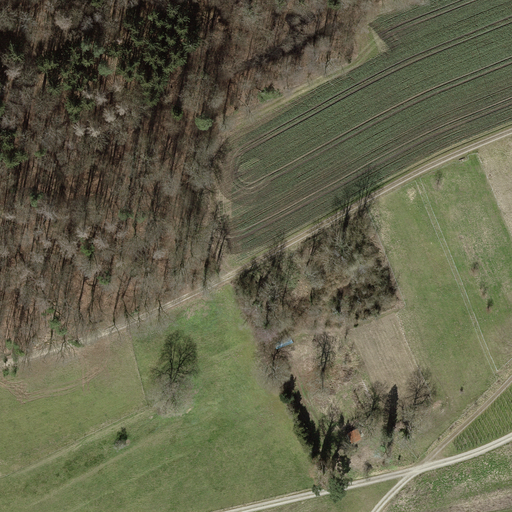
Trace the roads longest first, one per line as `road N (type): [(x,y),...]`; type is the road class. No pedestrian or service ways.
road 1 (track): [(0,362),(112,331),(224,278),(373,190),(511,132)]
road 2 (track): [(269,0),(182,45),(108,150),(0,181)]
road 3 (track): [(240,511),(415,470),(511,436)]
road 4 (track): [(376,511),(511,378)]
